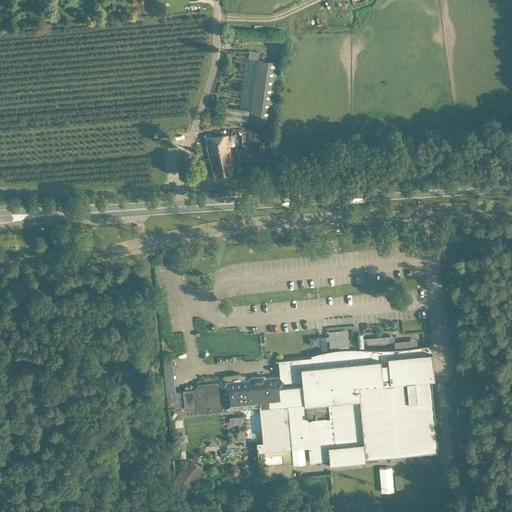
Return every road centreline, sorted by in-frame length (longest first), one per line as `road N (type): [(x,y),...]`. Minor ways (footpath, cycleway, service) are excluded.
road 1 (residential): [(145,243),(240,223),(511,206)]
road 2 (tertiary): [(511,185),(180,206)]
road 3 (unclassified): [(180,206),(178,177),(215,63),(217,0)]
road 4 (tertiary): [(180,206),(59,212)]
